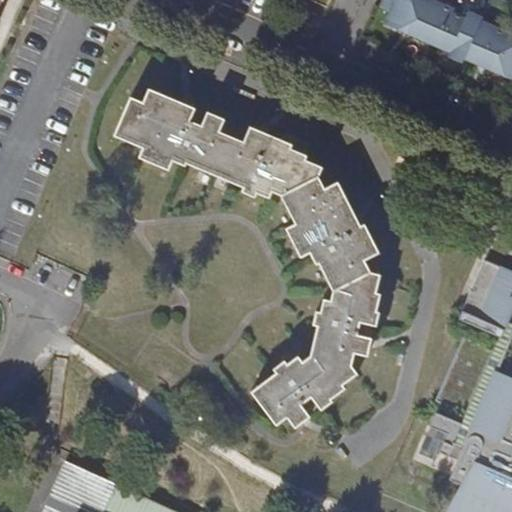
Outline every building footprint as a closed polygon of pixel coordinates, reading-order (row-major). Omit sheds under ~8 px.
[(392,0),(383,0),(380,8),(387,11),(392,0)] [(411,36),(412,33),(426,1),(426,0),(394,0),(384,26),(411,36)] [(437,5),(426,1),(412,33),(429,40),(431,37),(441,40),(454,9),(439,3),(437,5)] [(465,55),(479,23),(482,17),(469,11),(468,15),(454,9),(441,40),(448,43),(446,47),(451,49),(449,54),(463,60),(465,55)] [(493,63),(507,32),(493,25),(491,29),(479,23),(465,55),(483,64),(485,59),(493,63)] [(511,34),(507,32),(493,63),(490,71),(511,80),(511,34)] [(367,339),(360,337),(363,326),(371,327),(374,313),(371,313),(375,295),(371,294),(375,275),(365,273),(359,261),(374,253),(359,224),(355,227),(333,183),(320,189),(313,177),(317,167),(300,160),(302,155),(286,148),(287,145),(245,127),(239,141),(215,131),(220,119),(203,112),(202,114),(144,88),(138,102),(126,96),(109,135),(139,148),(134,158),(163,171),(166,164),(167,161),(180,166),(181,164),(238,188),(236,193),(248,199),(250,195),(263,200),(266,193),(275,198),(288,225),(279,229),(294,259),(303,254),(309,267),(312,265),(326,293),(324,301),(316,299),(313,312),(309,311),(306,325),(310,327),(303,358),(300,359),(295,354),(285,361),(282,358),(270,368),(273,371),(249,391),(276,425),(286,417),(294,428),(306,418),(302,413),(311,406),(316,413),(328,404),(326,401),(339,390),(337,387),(353,374),(346,366),(349,354),(362,357),(367,339)] [(511,239),(496,232),(485,258),(486,258),(485,260),(484,260),(471,288),(473,289),(472,291),(471,291),(458,319),(498,337),(493,349),(463,336),(435,401),(464,414),(460,423),(436,412),(429,427),(447,434),(438,452),(447,457),(454,443),(463,447),(449,480),(463,486),(451,511),(511,511),(511,495),(510,495),(511,490),(511,239)] [(169,511),(60,462),(37,511),(169,511)]
